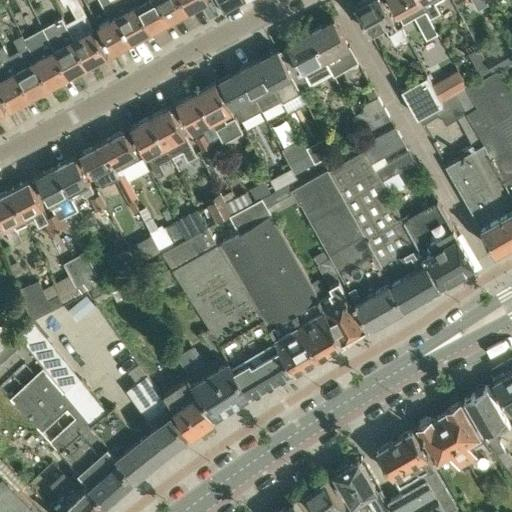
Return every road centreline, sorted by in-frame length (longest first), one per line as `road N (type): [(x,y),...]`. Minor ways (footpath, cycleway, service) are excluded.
road 1 (tertiary): [(184,511),(315,421),(511,305)]
road 2 (residential): [(294,0),(0,161)]
